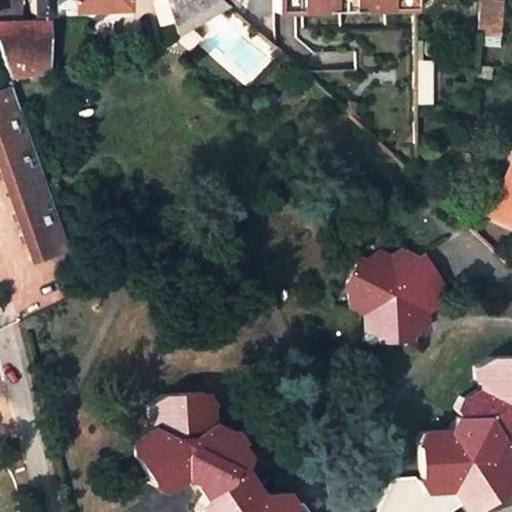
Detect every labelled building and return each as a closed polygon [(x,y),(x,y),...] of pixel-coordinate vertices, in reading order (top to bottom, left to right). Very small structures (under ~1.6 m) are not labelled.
[(126,8),(125,0),(0,0),(0,57),(6,76),(50,72),(49,12),(126,8)] [(222,0),(168,0),(178,33),(228,5),(222,0)] [(271,0),(272,11),(302,11),(415,12),(414,0),(271,0)] [(503,7),(482,6),(479,33),(501,35),(503,7)] [(431,104),(431,62),(415,61),(415,103),(431,104)] [(0,90),(0,165),(33,260),(68,248),(10,87),(0,90)] [(511,161),(505,178),(511,181),(496,217),(511,224),(511,161)] [(505,178),(488,213),(496,217),(511,181),(505,178)] [(426,311),(438,304),(437,288),(442,285),(423,256),(420,258),(403,249),(391,257),(380,252),(366,260),(359,257),(343,287),(347,289),(348,305),(364,312),(365,331),(378,336),(379,343),(411,340),(410,335),(426,326),(426,311)] [(227,430),(213,423),(208,404),(212,402),(205,391),(165,395),(145,406),(147,419),(149,419),(152,425),(130,437),(131,453),(135,453),(152,481),(150,484),(161,489),(183,476),(194,480),(203,495),(195,510),(195,511),(450,511),(460,504),(463,509),(477,509),(478,506),(506,488),(509,489),(511,482),(511,473),(500,456),(508,439),(511,440),(511,355),(489,357),(472,366),(473,379),(477,378),(478,388),(464,397),(460,396),(454,406),(460,416),(452,417),(446,430),(422,430),(416,443),(419,443),(421,477),(416,480),(413,478),(392,478),(376,511),(308,511),(302,504),(292,504),(286,492),(260,492),(241,465),(245,455),(238,442),(241,440),(235,429),(227,430)]
